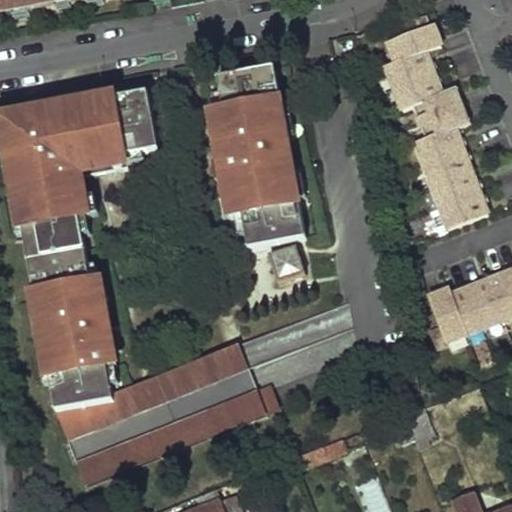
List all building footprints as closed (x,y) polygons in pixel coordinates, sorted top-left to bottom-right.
[(107,0),(0,0),(0,13),(11,11),(29,8),(30,14),(59,9),(58,3),(71,0),(71,7),(89,3),(88,0),(107,0)] [(71,0),(58,3),(59,9),(71,7),(71,0)] [(30,14),(29,8),(11,11),(12,17),(30,14)] [(442,97),(427,57),(443,51),(434,28),(430,30),(426,19),(408,26),(412,37),(388,46),(395,67),(385,71),(402,116),(423,108),(427,118),(432,130),(435,139),(415,147),(448,235),(489,220),(457,134),(472,128),(458,91),(442,97)] [(307,242),(275,73),(219,83),(225,117),(212,119),(220,161),(212,162),(216,182),(223,181),(231,222),(244,221),(250,254),(307,242)] [(161,156),(151,98),(107,106),(107,103),(32,117),(33,124),(2,130),(19,225),(23,225),(38,308),(35,309),(46,373),(49,374),(56,416),(115,405),(113,397),(108,371),(105,351),(114,349),(103,286),(93,288),(80,223),(92,222),(84,180),(129,172),(127,162),(161,156)] [(432,130),(427,118),(418,121),(422,134),(432,130)] [(282,282),(307,274),(299,249),(274,257),(282,282)] [(511,272),(448,298),(446,292),(440,294),(423,300),(435,331),(428,333),(431,351),(511,319),(511,272)] [(241,348),(113,397),(115,405),(56,416),(67,443),(250,372),(241,348)] [(105,351),(108,371),(118,369),(114,349),(105,351)] [(282,414),(273,389),(77,466),(86,490),(282,414)] [(416,445),(420,455),(431,450),(428,441),(434,438),(423,411),(406,418),(416,445)] [(406,418),(388,425),(399,452),(416,445),(406,418)] [(322,451),(327,463),(347,455),(342,443),(322,451)] [(322,451),(292,463),(297,475),(327,463),(322,451)] [(292,463),(270,472),(275,484),(297,475),(292,463)] [(488,511),(480,491),(457,500),(462,511),(488,511)] [(223,505),(225,511),(241,511),(236,500),(223,505)]
